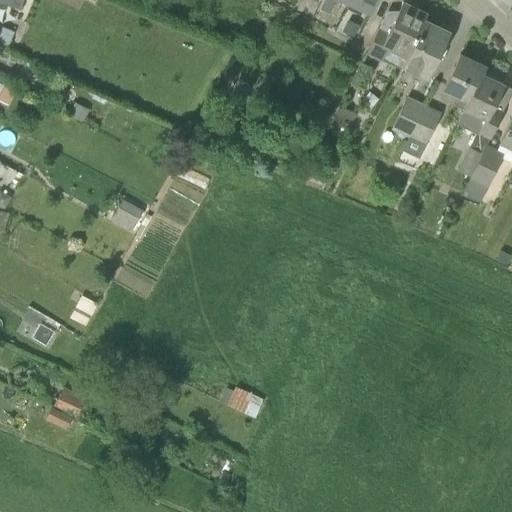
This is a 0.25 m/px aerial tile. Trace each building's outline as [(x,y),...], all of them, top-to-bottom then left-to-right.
[(0,0),(0,10),(15,15),(20,0),(0,0)] [(330,13),(336,0),(322,0),(319,8),(330,13)] [(348,0),(347,3),(370,14),(376,0),(348,0)] [(404,56),(422,18),(424,12),(402,1),(388,31),(378,26),(365,53),(382,61),(387,48),(404,56)] [(424,77),(446,30),(422,18),(404,56),(401,65),(424,77)] [(464,100),(482,61),(459,51),(440,88),(464,100)] [(488,137),(500,111),(491,107),(504,80),(482,71),(486,63),(482,61),(464,100),(461,107),(483,117),(479,125),(470,120),(467,127),(488,137)] [(351,83),(364,89),(368,79),(356,73),(351,83)] [(407,136),(422,102),(406,95),(390,128),(407,136)] [(82,119),(87,107),(75,101),(69,114),(82,119)] [(425,144),(441,111),(422,102),(407,136),(425,144)] [(511,113),(499,141),(511,147),(511,113)] [(482,195),(486,186),(503,151),(485,143),(468,177),(469,179),(466,186),(482,195)] [(142,210),(122,198),(110,219),(131,230),(142,210)] [(0,230),(5,232),(10,213),(0,211),(0,230)] [(507,263),(511,253),(501,250),(497,259),(507,263)] [(85,325),(87,321),(97,302),(85,296),(73,319),(85,325)] [(76,416),(85,396),(63,385),(54,405),(76,416)] [(257,418),(265,399),(236,386),(227,405),(257,418)] [(93,409),(82,403),(76,416),(88,421),(93,409)] [(66,429),(72,417),(52,407),(46,419),(66,429)] [(113,433),(118,422),(103,414),(98,426),(113,433)] [(229,474),(223,471),(219,479),(226,482),(229,474)]
